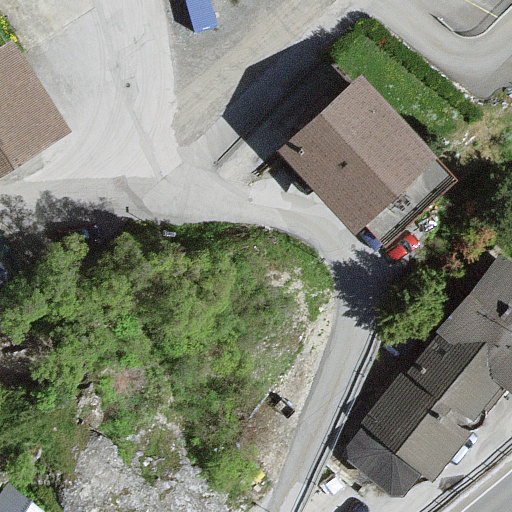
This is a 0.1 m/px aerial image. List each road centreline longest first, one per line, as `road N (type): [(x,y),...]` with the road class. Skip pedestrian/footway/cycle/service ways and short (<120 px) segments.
road 1 (residential): [(0,206),(216,206),(288,218),(336,249),(349,281),(350,331),(281,511)]
road 2 (unknown): [(156,203),(110,0)]
